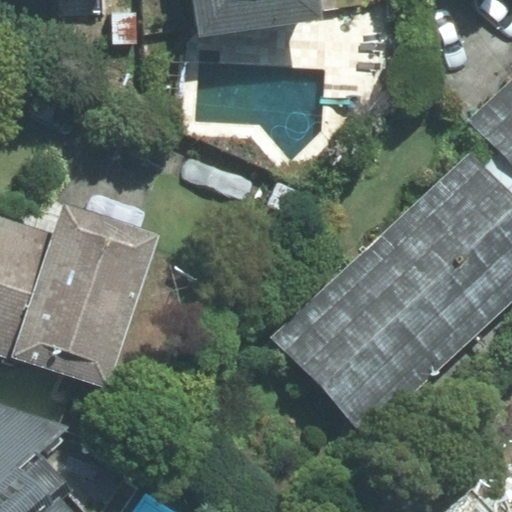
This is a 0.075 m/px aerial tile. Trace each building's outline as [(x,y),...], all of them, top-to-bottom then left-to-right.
[(195,0),(200,36),(323,19),(320,0),(195,0)] [(511,83),(470,122),(511,167),(511,83)] [(367,437),(511,302),(511,198),(470,153),(273,337),(367,437)] [(0,348),(111,385),(159,236),(64,205),(55,236),(0,217),(0,348)] [(0,404),(0,487),(39,453),(68,427),(0,404)] [(0,511),(74,511),(58,495),(68,486),(39,453),(0,487),(0,511)] [(382,511),(437,511),(412,485),(382,511)]
